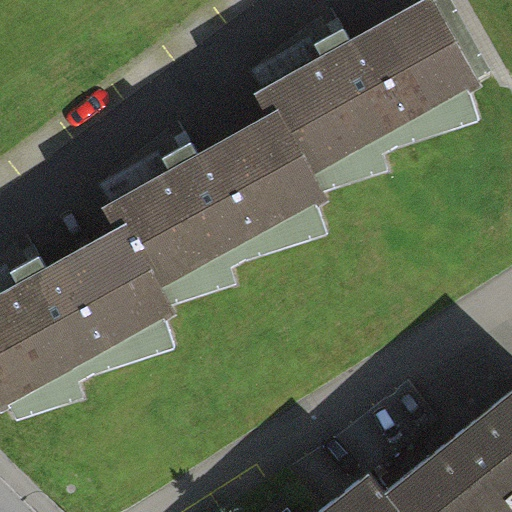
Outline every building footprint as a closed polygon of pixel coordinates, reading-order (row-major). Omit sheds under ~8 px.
[(417,26),(255,113),(267,136),(306,207),(468,120),(417,26)] [(267,136),(103,224),(112,241),(153,317),(317,229),(306,207),(267,136)] [(112,241),(0,300),(0,389),(14,414),(162,334),(153,317),(112,241)] [(511,511),(511,411),(384,511),(511,511)] [(369,511),(359,498),(340,511),(369,511)]
